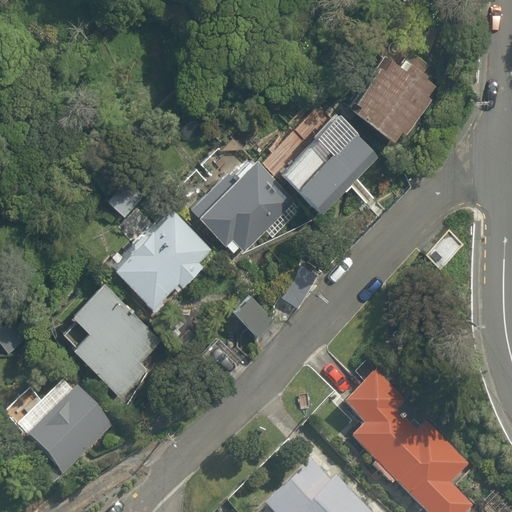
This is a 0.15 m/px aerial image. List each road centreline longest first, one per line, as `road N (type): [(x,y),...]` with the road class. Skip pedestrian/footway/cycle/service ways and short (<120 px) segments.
road 1 (residential): [(506,123),(153,478)]
road 2 (residential): [(506,123),(511,345)]
